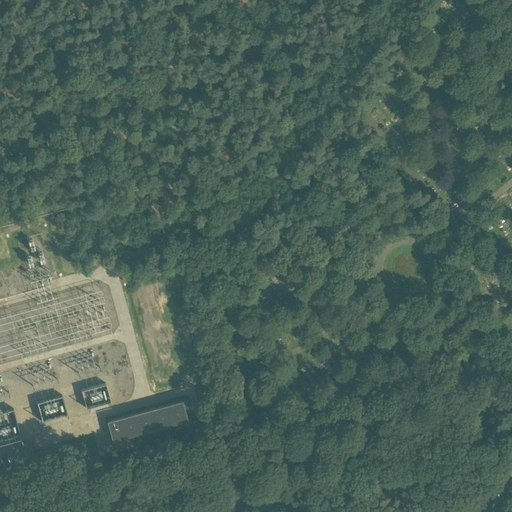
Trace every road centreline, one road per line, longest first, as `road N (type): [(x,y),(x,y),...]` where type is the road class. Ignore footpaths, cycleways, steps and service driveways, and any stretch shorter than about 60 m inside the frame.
road 1 (track): [(243,467),(511,392)]
road 2 (track): [(147,403),(107,273),(0,301)]
road 3 (track): [(0,445),(192,391)]
road 4 (track): [(82,511),(243,467)]
road 5 (track): [(0,366),(126,331)]
